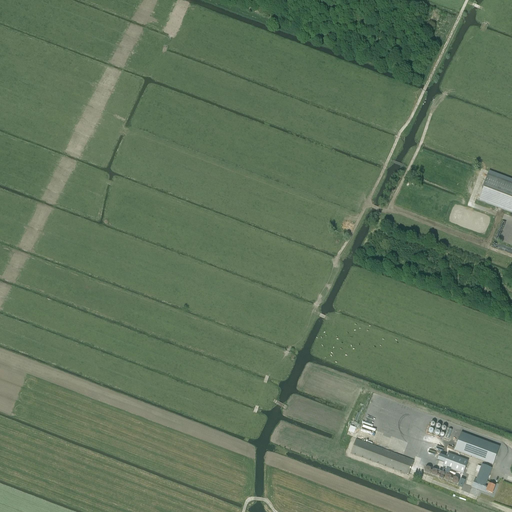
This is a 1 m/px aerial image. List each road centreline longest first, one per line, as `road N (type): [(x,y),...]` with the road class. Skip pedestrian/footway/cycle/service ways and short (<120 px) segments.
road 1 (track): [(336,257),(466,0)]
road 2 (track): [(387,210),(431,113),(482,29),(486,10),(479,6)]
road 3 (track): [(511,254),(366,203)]
